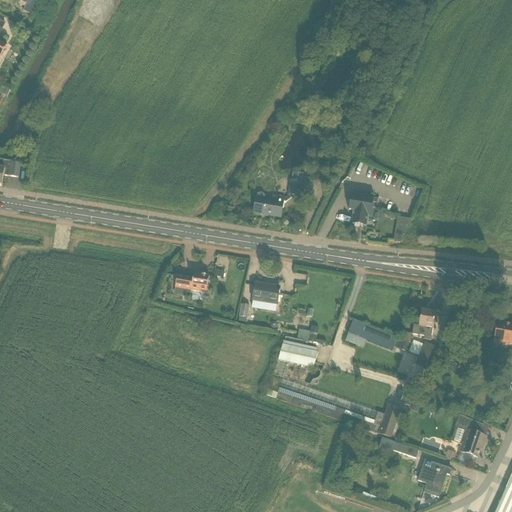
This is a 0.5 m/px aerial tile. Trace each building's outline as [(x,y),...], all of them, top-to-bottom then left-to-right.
[(34,17),(37,11),(33,9),(37,0),(36,0),(8,0),(12,1),(12,0),(16,0),(27,5),(23,11),(34,17)] [(409,0),(411,1),(410,2),(423,8),(426,0),(409,0)] [(0,90),(0,93),(7,97),(10,91),(2,87),(0,90)] [(27,126),(35,130),(40,121),(32,116),(27,126)] [(0,160),(0,185),(2,186),(4,176),(19,179),(21,165),(10,163),(9,170),(0,168),(0,165),(1,161),(0,160)] [(293,173),(293,177),(292,181),(290,181),(288,195),(300,197),(302,183),(301,183),(303,174),(293,173)] [(257,194),(257,199),(256,199),(254,213),(280,218),(284,199),(273,197),(272,201),(264,200),(265,196),(261,193),(257,194)] [(354,211),(352,225),(365,227),(367,217),(370,217),(373,198),(351,195),(348,211),(354,211)] [(405,236),(411,220),(405,219),(397,218),(394,241),(402,242),(402,237),(403,235),(405,236)] [(215,277),(223,279),(224,272),(216,270),(215,277)] [(193,279),(177,277),(175,288),(206,293),(209,277),(194,274),(193,279)] [(265,286),(255,284),(252,302),(277,306),(279,295),(280,295),(280,293),(279,293),(279,291),(280,288),(265,286)] [(248,318),(250,306),(241,305),(239,317),(248,318)] [(419,327),(414,326),(412,336),(424,337),(424,341),(431,342),(435,314),(422,312),(419,327)] [(392,352),(394,346),(397,339),(353,321),(348,334),(392,352)] [(511,345),(511,325),(497,323),(494,342),(503,344),(503,341),(511,342),(510,345),(511,345)] [(316,341),(319,328),(312,327),(309,339),(316,341)] [(299,330),(297,340),(308,342),(310,332),(299,330)] [(395,333),(395,338),(400,340),(410,344),(412,336),(395,333)] [(397,346),(396,349),(408,354),(409,353),(412,345),(410,344),(400,340),(397,346)] [(425,360),(431,346),(425,344),(419,358),(425,360)] [(278,361),(314,369),(318,353),(283,345),(278,361)] [(406,392),(415,395),(420,381),(418,380),(407,389),(406,392)] [(379,436),(390,440),(399,411),(388,407),(381,428),(279,392),(276,400),(379,435),(379,436)] [(417,413),(423,400),(416,397),(410,410),(417,413)] [(486,438),(480,436),(483,426),(459,418),(451,442),(464,446),(462,453),(477,458),(480,449),(482,450),(486,438)] [(393,452),(396,444),(382,439),(379,449),(393,454),(393,452)] [(418,452),(396,444),(393,452),(416,460),(418,452)] [(351,451),(345,449),(341,462),(347,464),(351,451)] [(445,459),(453,462),(455,454),(448,452),(445,459)] [(425,490),(434,493),(433,497),(439,499),(440,495),(447,475),(449,476),(451,470),(433,464),(432,465),(424,463),(418,482),(427,485),(425,490)] [(511,511),(511,475),(495,511),(511,511)] [(378,505),(380,500),(363,493),(361,498),(378,505)]
